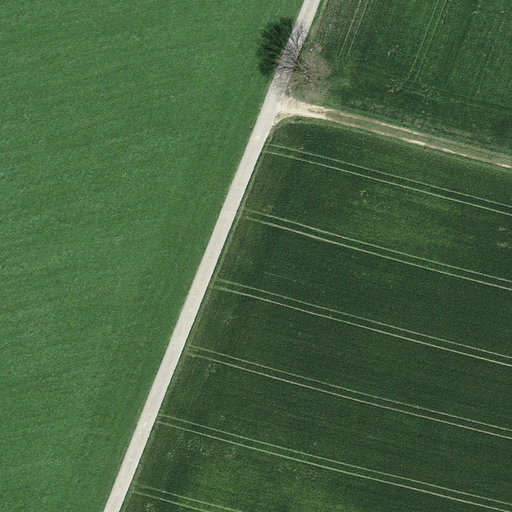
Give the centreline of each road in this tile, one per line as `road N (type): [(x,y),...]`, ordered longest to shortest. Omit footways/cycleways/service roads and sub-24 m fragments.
road 1 (track): [(310,0),(109,511)]
road 2 (track): [(511,166),(270,101)]
